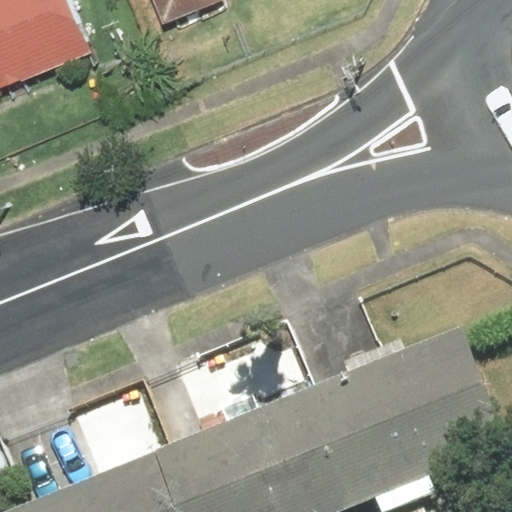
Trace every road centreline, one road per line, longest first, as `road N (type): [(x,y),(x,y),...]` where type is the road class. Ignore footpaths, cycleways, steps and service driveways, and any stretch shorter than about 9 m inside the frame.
road 1 (residential): [(230,204),(463,50)]
road 2 (residential): [(502,149),(341,191),(230,204)]
road 3 (residential): [(230,204),(0,299)]
